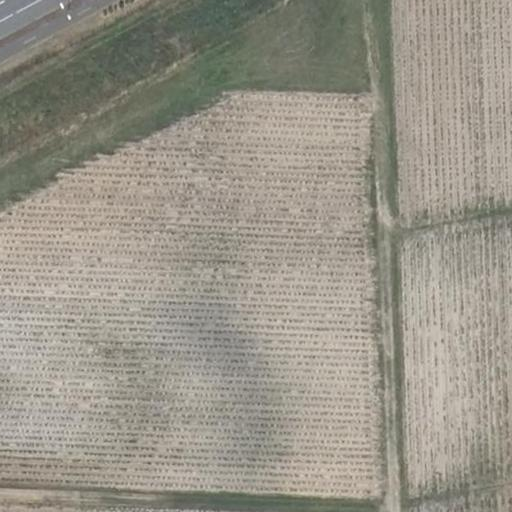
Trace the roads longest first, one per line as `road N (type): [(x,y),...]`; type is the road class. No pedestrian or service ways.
road 1 (track): [(511,484),(395,505),(0,491)]
road 2 (track): [(369,0),(395,511)]
road 3 (track): [(0,204),(339,0)]
road 4 (track): [(511,205),(384,232)]
